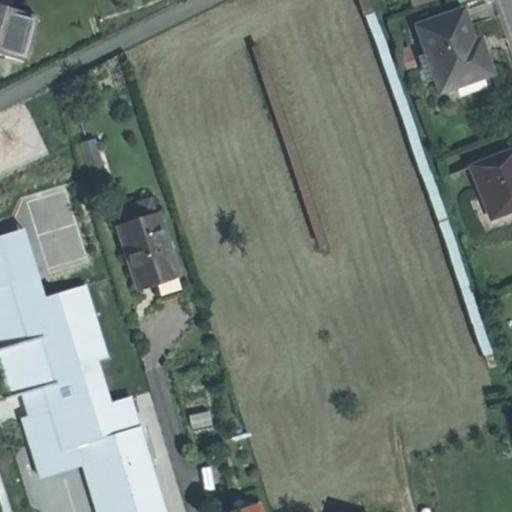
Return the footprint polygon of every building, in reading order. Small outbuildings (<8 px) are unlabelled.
[(0,53),(27,60),(39,16),(21,11),(19,16),(7,13),(8,8),(0,5),(0,53)] [(465,8),(419,25),(443,92),(495,74),(487,51),(481,34),(475,36),(465,8)] [(511,149),(473,165),(494,219),(511,212),(511,149)] [(100,151),(88,155),(95,181),(108,178),(100,151)] [(482,230),(495,225),(471,167),(458,172),(482,230)] [(125,212),(129,225),(158,216),(154,203),(125,212)] [(153,285),(162,283),(182,276),(163,214),(158,216),(129,225),(122,228),(141,289),(153,285)] [(25,229),(0,236),(0,385),(4,400),(21,395),(26,416),(19,418),(38,480),(80,466),(94,511),(168,511),(132,395),(111,402),(98,359),(108,356),(86,284),(45,295),(25,229)] [(182,276),(162,283),(166,297),(187,290),(182,276)] [(236,511),(238,511),(262,505),(258,492),(233,499),(235,506),(236,511)]
